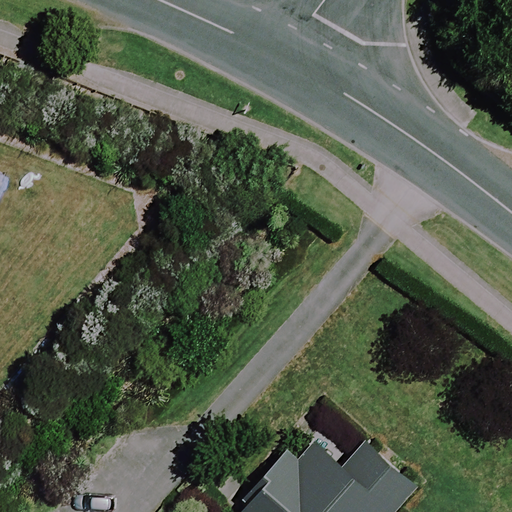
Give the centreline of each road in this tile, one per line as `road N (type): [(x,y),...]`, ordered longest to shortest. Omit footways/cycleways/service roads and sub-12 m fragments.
road 1 (tertiary): [(288,59),(511,210)]
road 2 (tertiary): [(161,0),(288,59)]
